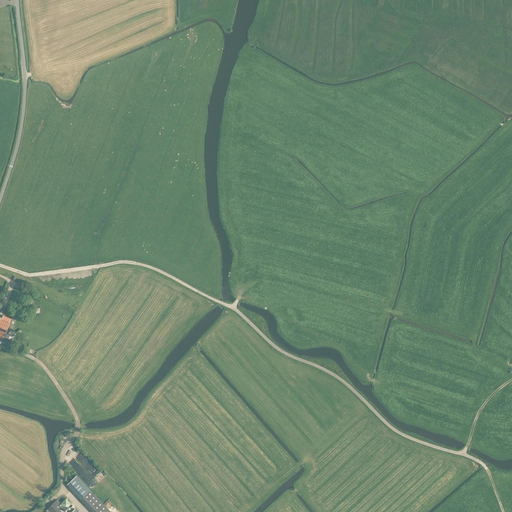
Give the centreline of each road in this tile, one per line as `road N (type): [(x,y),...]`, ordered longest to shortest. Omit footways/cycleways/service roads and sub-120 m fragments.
road 1 (track): [(503,511),(483,464),(406,437),(340,379),(284,353),(232,308)]
road 2 (track): [(0,265),(28,274),(141,264),(232,308)]
road 3 (unclassified): [(17,0),(23,109),(0,197)]
